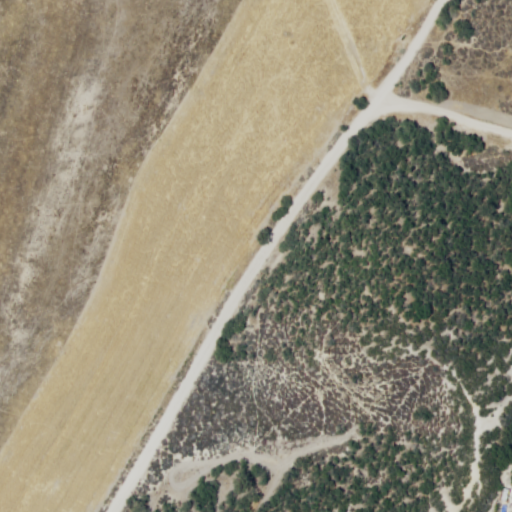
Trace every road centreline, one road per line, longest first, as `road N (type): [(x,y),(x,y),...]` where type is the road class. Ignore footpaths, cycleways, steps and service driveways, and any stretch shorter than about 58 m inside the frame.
road 1 (track): [(421,0),(381,93),(239,294),(112,511)]
road 2 (track): [(381,93),(511,133)]
